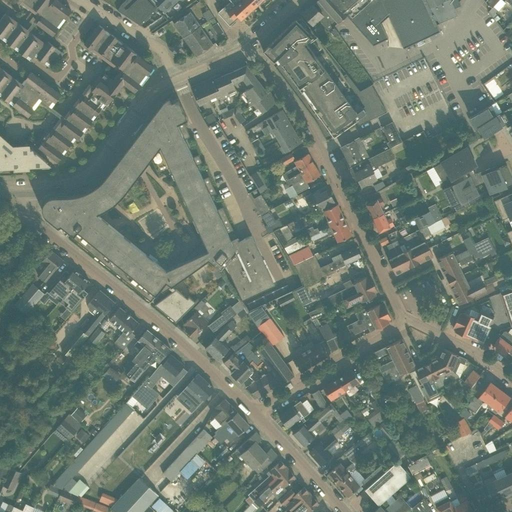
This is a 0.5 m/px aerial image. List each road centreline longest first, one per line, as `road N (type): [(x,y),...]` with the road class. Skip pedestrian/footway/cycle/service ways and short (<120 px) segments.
road 1 (residential): [(255,416),(25,215)]
road 2 (residential): [(388,292),(318,150),(249,45)]
road 3 (tertiary): [(25,185),(90,173),(153,92),(175,80)]
road 4 (residential): [(255,416),(404,324)]
road 5 (residential): [(388,292),(435,267),(459,310),(445,340)]
road 6 (residential): [(341,511),(255,416)]
road 7 (residential): [(71,61),(90,75),(69,103),(44,125),(16,128)]
